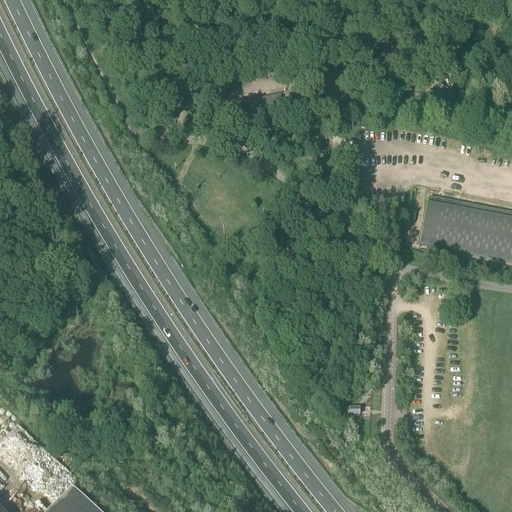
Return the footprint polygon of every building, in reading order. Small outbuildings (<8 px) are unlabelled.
[(420,33),(415,29),(404,41),(409,45),(420,33)] [(398,65),(406,56),(397,48),(389,57),(398,65)] [(412,81),(406,85),(411,92),(417,88),(412,81)] [(444,98),(447,92),(444,90),(445,90),(429,82),(419,104),(434,111),(441,97),(444,98)] [(280,96),(235,105),(238,118),(282,109),(280,96)] [(300,99),(292,100),(294,107),(302,105),(300,99)] [(511,214),(429,198),(419,246),(511,263),(511,214)] [(95,511),(72,490),(52,511),(95,511)]
